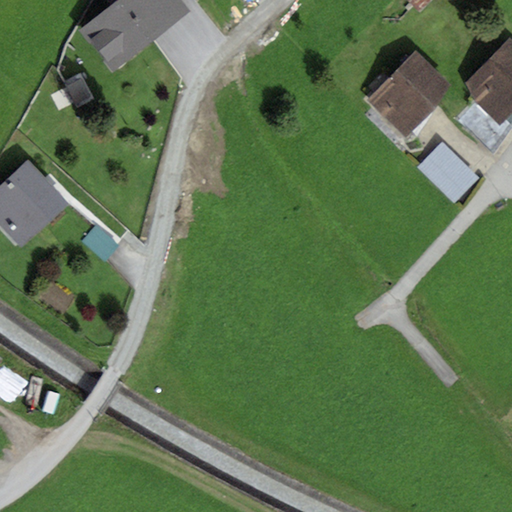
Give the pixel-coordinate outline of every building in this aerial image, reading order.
[(128,0),(89,28),(118,69),(190,17),(178,0),(128,0)] [(407,0),(422,16),(439,0),(407,0)] [(511,46),(468,92),(504,127),(511,118),(511,46)] [(420,57),(373,106),(412,143),(458,94),(420,57)] [(462,209),(487,184),(450,146),(425,171),(462,209)] [(69,210),(29,167),(0,194),(0,230),(23,254),(69,210)]
